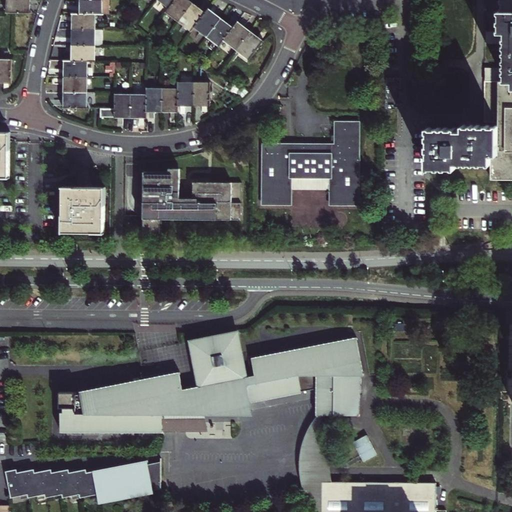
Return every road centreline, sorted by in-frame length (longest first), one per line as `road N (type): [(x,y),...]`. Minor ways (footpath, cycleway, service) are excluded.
road 1 (residential): [(29,118),(130,144),(206,133),(261,96),(302,26)]
road 2 (secondary): [(0,280),(242,282),(292,265)]
road 3 (secondary): [(292,265),(0,262)]
road 4 (secondary): [(292,265),(511,255)]
road 5 (residential): [(29,118),(53,0)]
